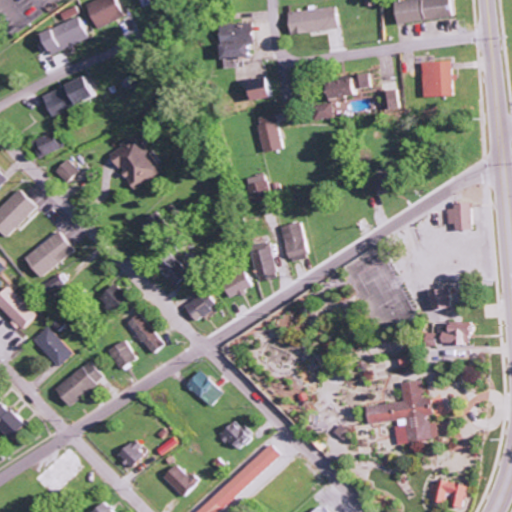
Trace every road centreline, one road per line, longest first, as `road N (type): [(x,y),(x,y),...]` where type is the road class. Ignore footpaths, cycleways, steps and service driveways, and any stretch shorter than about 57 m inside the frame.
road 1 (residential): [(0,479),(491,163)]
road 2 (residential): [(371,511),(0,137)]
road 3 (secondary): [(479,511),(496,441),(501,341),(481,0)]
road 4 (residential): [(148,511),(0,364)]
road 5 (residential): [(484,36),(280,63)]
